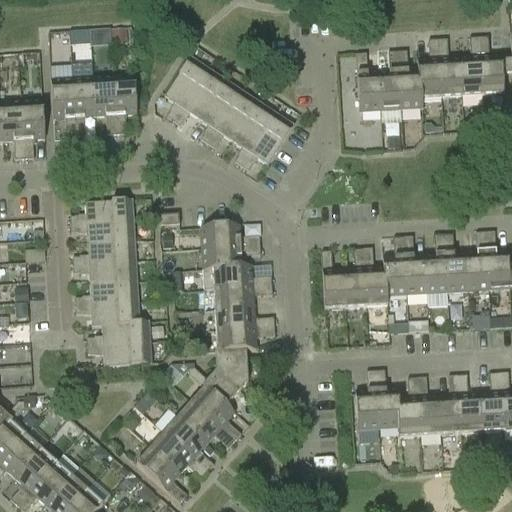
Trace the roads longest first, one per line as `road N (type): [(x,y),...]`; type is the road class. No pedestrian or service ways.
road 1 (residential): [(283,226),(323,162),(318,43),(505,33)]
road 2 (residential): [(283,226),(201,171),(52,179)]
road 3 (residential): [(290,237),(511,225)]
road 4 (residential): [(295,368),(505,358)]
road 5 (residential): [(61,337),(52,179)]
road 6 (residential): [(268,511),(299,475),(295,368)]
road 7 (residential): [(295,368),(290,237)]
